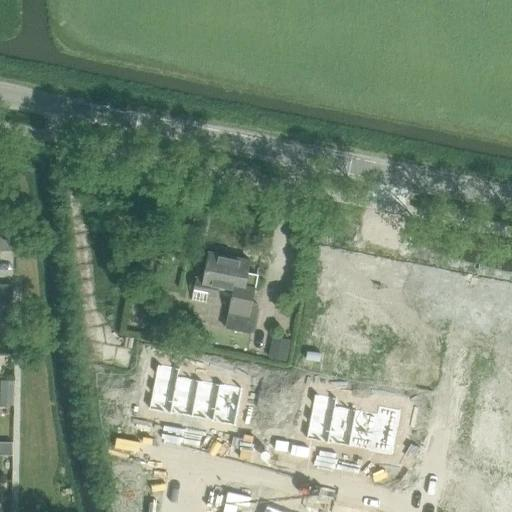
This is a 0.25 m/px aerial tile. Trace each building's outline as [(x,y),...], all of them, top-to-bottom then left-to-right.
[(2,252),(14,252),(14,226),(2,226),(2,252)] [(249,259),(210,251),(205,278),(196,276),(192,301),(206,303),(208,296),(217,298),(220,287),(233,289),(226,326),(253,333),(259,303),(251,302),(257,274),(247,272),(249,259)] [(316,278),(312,296),(316,297),(313,316),(338,321),(336,330),(354,334),(363,288),(348,285),(351,267),(324,261),(320,279),(316,278)] [(380,291),(372,332),(401,337),(404,324),(424,328),(433,280),(400,274),(397,290),(396,294),(380,291)] [(14,285),(2,285),(2,310),(14,311),(14,285)] [(269,358),(286,362),(290,341),(273,338),(269,358)] [(172,342),(171,350),(182,352),(184,344),(172,342)] [(184,344),(182,352),(194,354),(196,346),(184,344)] [(213,357),(212,365),(224,367),(225,359),(213,357)] [(225,359),(224,367),(235,370),(237,362),(225,359)] [(156,372),(149,408),(172,412),(178,376),(156,372)] [(178,376),(172,412),(193,416),(199,380),(178,376)] [(329,379),(327,387),(339,389),(340,381),(329,379)] [(199,380),(193,416),(214,420),(221,384),(199,380)] [(340,381),(339,389),(351,391),(352,383),(340,381)] [(373,381),(371,389),(383,391),(384,383),(373,381)] [(384,383),(383,391),(394,393),(396,385),(384,383)] [(221,384),(214,420),(236,425),(243,388),(221,384)] [(312,402),(305,438),(328,443),(335,406),(312,402)] [(335,406),(328,443),(349,447),(356,410),(335,406)] [(356,410),(349,447),(370,451),(377,414),(356,410)] [(377,414),(370,451),(392,455),(399,418),(377,414)] [(0,430),(0,441),(18,443),(20,433),(0,430)] [(313,511),(267,495),(260,511),(313,511)]
